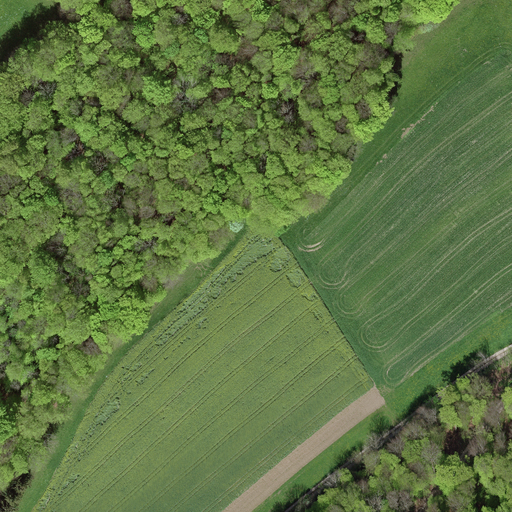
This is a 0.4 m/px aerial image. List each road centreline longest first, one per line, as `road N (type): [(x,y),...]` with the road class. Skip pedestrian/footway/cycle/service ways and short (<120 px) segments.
road 1 (track): [(511,347),(285,511)]
road 2 (track): [(134,0),(0,128)]
road 3 (track): [(511,392),(419,511)]
